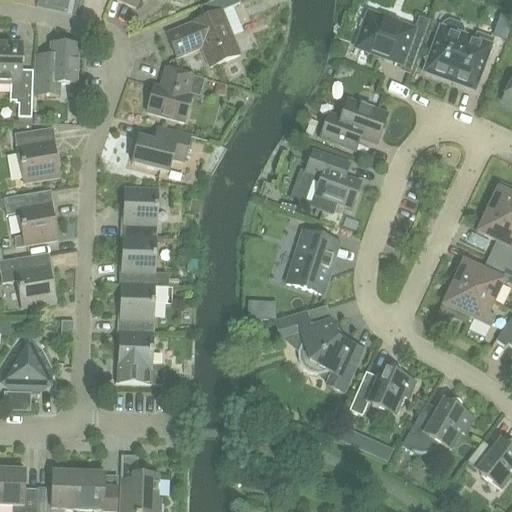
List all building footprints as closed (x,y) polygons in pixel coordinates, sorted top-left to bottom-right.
[(188,0),(111,0),(135,10),(139,0),(174,0),(187,4),(188,0)] [(239,5),(236,0),(218,0),(199,8),(203,19),(190,25),(165,35),(175,60),(200,50),(208,69),(239,57),(221,12),(239,5)] [(368,16),(355,49),(400,66),(413,32),(368,16)] [(423,74),(473,92),(492,41),(476,36),(474,41),(461,37),(463,32),(460,27),(448,22),(443,24),(441,29),(440,29),(429,58),(424,61),(426,66),(423,74)] [(30,120),(32,73),(20,72),(20,45),(0,44),(0,84),(9,85),(9,103),(14,103),(17,106),(17,119),(30,120)] [(35,73),(34,97),(57,98),(58,85),(75,86),(76,47),(50,46),(50,57),(35,57),(35,73)] [(186,97),(191,78),(164,70),(159,89),(153,88),(145,115),(182,125),(190,98),(186,97)] [(511,82),(501,103),(511,109),(511,82)] [(225,89),(216,87),(214,95),(223,98),(225,89)] [(328,114),(319,140),(355,153),(360,140),(375,146),(386,117),(347,103),(341,119),(328,114)] [(57,179),(49,130),(13,136),(15,151),(17,151),(22,185),(57,179)] [(183,164),(189,138),(171,133),(168,147),(137,139),(131,165),(167,174),(170,161),(183,164)] [(3,150),(6,176),(15,175),(12,149),(3,150)] [(335,205),(350,211),(360,184),(339,177),(337,173),(341,163),(312,153),(304,176),(310,178),(300,205),(331,216),(335,205)] [(487,213),(511,225),(511,192),(500,187),(487,213)] [(121,240),(154,241),(156,192),(123,191),(121,240)] [(55,242),(47,193),(3,200),(5,217),(17,216),(21,238),(13,239),(15,249),(55,242)] [(511,225),(487,213),(477,235),(500,245),(494,256),(511,264),(511,225)] [(321,297),(338,245),(302,233),(285,286),(321,297)] [(121,240),(120,288),(152,289),(153,288),(167,289),(168,279),(164,275),(153,275),(154,241),(121,240)] [(0,283),(0,286),(16,283),(21,311),(53,305),(45,256),(2,264),(0,264),(0,283)] [(463,265),(453,286),(492,304),(501,283),(511,288),(511,273),(491,264),(485,275),(463,265)] [(487,314),(492,304),(453,286),(440,313),(459,321),(461,316),(489,329),(495,318),(487,314)] [(120,288),(118,336),(151,337),(152,289),(120,288)] [(342,395),(362,352),(341,343),(342,341),(337,334),(335,335),(331,323),(329,323),(324,309),(274,324),(278,339),(298,334),(302,346),(298,355),(299,362),(302,370),(309,374),(317,376),(325,373),(331,376),(325,388),(342,395)] [(150,367),(151,337),(118,336),(116,385),(161,387),(161,368),(150,367)] [(51,373),(39,351),(12,350),(0,370),(0,372),(12,395),(38,395),(51,373)] [(365,375),(348,413),(361,418),(367,404),(371,406),(370,408),(394,418),(402,399),(407,401),(415,384),(399,377),(399,372),(396,368),(391,368),(387,371),(382,382),(365,375)] [(464,436),(474,420),(459,411),(460,406),(457,402),(451,402),(447,405),(441,415),(425,406),(399,449),(411,457),(413,454),(415,455),(421,455),(424,455),(427,454),(430,452),(433,451),(435,448),(437,445),(449,452),(460,434),(464,436)] [(499,493),(511,476),(511,443),(508,443),(504,445),(496,455),(481,443),(465,464),(480,475),(479,477),(499,493)] [(35,511),(36,497),(36,491),(22,491),(23,473),(0,472),(0,507),(11,508),(11,511),(35,511)] [(50,497),(36,497),(35,511),(62,511),(63,511),(64,511),(75,511),(77,475),(51,474),(50,497)] [(103,476),(77,475),(75,511),(115,511),(116,500),(102,499),(103,476)] [(119,511),(158,511),(159,502),(156,502),(157,478),(132,477),(131,490),(120,489),(119,511)] [(453,507),(460,500),(449,491),(443,498),(453,507)]
